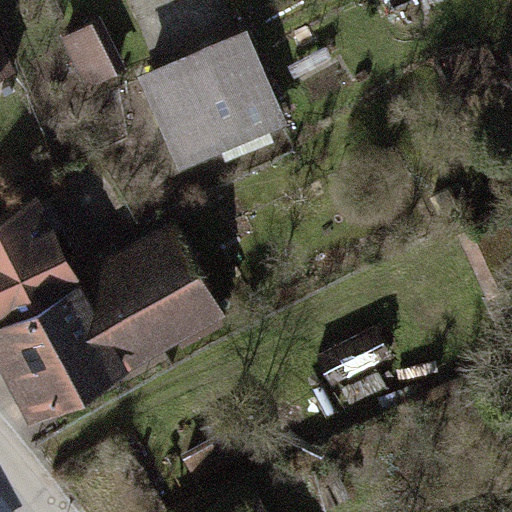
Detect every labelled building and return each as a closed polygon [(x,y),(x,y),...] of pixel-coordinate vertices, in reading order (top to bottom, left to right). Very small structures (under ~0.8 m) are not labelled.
[(0,76),(20,66),(0,25),(0,76)] [(276,111),(241,27),(147,67),(182,150),(276,111)] [(0,313),(79,270),(38,195),(0,215),(0,313)] [(79,270),(0,313),(0,317),(48,405),(218,312),(168,221),(79,270)] [(260,511),(248,486),(192,511),(260,511)]
